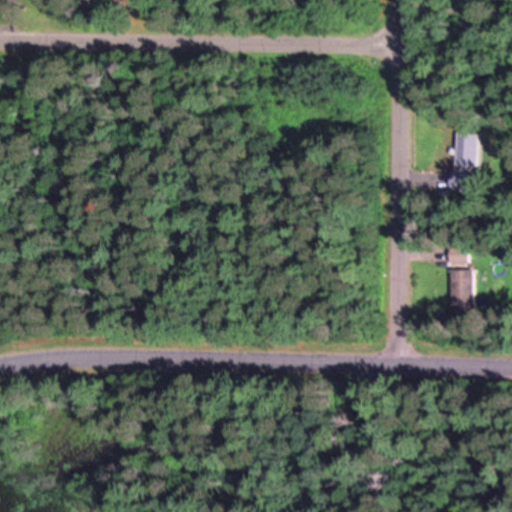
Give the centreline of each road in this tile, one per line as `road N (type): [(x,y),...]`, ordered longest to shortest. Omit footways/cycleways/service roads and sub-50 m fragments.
road 1 (residential): [(0,360),(78,353),(511,358)]
road 2 (residential): [(0,36),(404,40)]
road 3 (residential): [(404,0),(404,355)]
